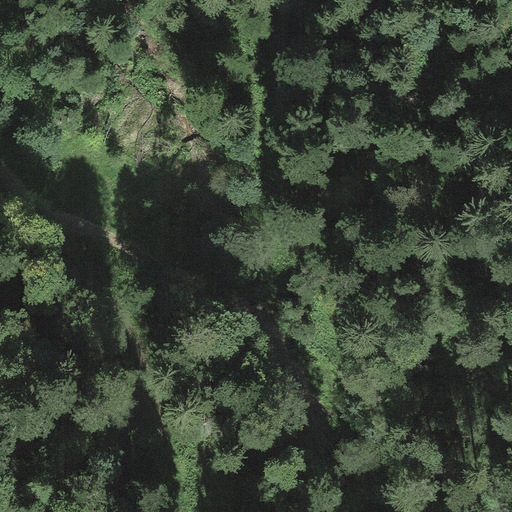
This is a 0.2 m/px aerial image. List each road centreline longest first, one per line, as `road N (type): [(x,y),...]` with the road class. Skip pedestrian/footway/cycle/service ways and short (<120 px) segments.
road 1 (track): [(268,0),(278,63),(268,219),(275,309),(267,319),(234,313),(157,263),(30,199),(0,170)]
road 2 (track): [(35,201),(135,335),(185,511)]
